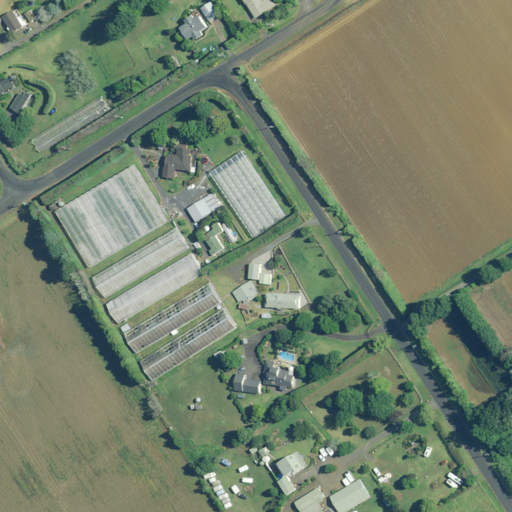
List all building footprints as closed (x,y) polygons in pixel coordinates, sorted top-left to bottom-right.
[(256,0),(248,5),(257,18),(277,6),(272,0),(266,0),(264,1),(263,0),(256,0)] [(221,15),(212,2),(202,8),(211,21),(221,15)] [(36,17),(31,9),(25,12),(31,22),(40,17),(38,15),(36,17)] [(15,33),(27,24),(22,17),(19,19),(13,10),(4,17),(15,33)] [(197,17),(195,15),(180,27),(190,39),(194,36),(197,40),(203,34),(202,32),(206,28),(197,17)] [(13,86),(8,77),(0,82),(0,90),(2,94),(13,86)] [(123,98),(118,89),(114,92),(119,100),(123,98)] [(32,95),(24,90),(10,109),(19,115),(32,95)] [(188,149),(174,147),(173,156),(168,156),(167,163),(164,162),(162,177),(175,179),(176,169),(195,172),(196,167),(191,167),(192,160),(195,160),(197,150),(188,149)] [(284,214),(243,152),(210,174),(252,236),(284,214)] [(168,221),(135,165),(57,211),(90,267),(168,221)] [(221,207),(213,193),(188,209),(196,222),(221,207)] [(216,236),(224,231),(219,223),(213,226),(215,229),(204,236),(207,241),(212,249),(206,252),(209,257),(224,249),(216,236)] [(228,226),(224,228),(233,242),(237,239),(228,226)] [(189,248),(177,228),(94,277),(106,297),(189,248)] [(204,273),(193,253),(108,304),(119,323),(204,273)] [(260,264),(250,264),(249,279),(259,279),(260,264)] [(270,274),(262,273),(261,283),(270,284),(270,274)] [(260,294),(252,280),(233,292),(239,302),(243,300),(245,303),(260,294)] [(171,332),(173,335),(178,332),(176,329),(222,303),(210,283),(125,333),(137,353),(171,332)] [(283,308),(288,308),(300,309),(300,295),(267,293),(267,307),(278,308),(278,309),(283,309),(283,308)] [(236,328),(224,309),(141,361),(153,381),(236,328)] [(123,332),(131,327),(128,322),(120,327),(123,332)] [(275,362),(266,361),(264,384),(281,386),(281,390),(287,390),(287,387),(293,388),(294,371),(280,370),(281,367),(274,366),(275,362)] [(246,375),(237,374),(235,390),(259,393),(260,381),(245,379),(246,375)] [(272,452),(268,446),(261,451),(264,456),(272,452)] [(308,466),(299,452),(279,465),(287,478),(299,470),(300,471),(308,466)] [(288,495),(297,489),(290,479),(288,481),(286,478),(280,483),(288,495)] [(345,511),(371,497),(360,480),(331,497),(339,511),(345,511)] [(324,511),(325,511),(320,504),(322,502),(320,499),(324,496),(319,488),(296,502),(301,511),(324,511)]
